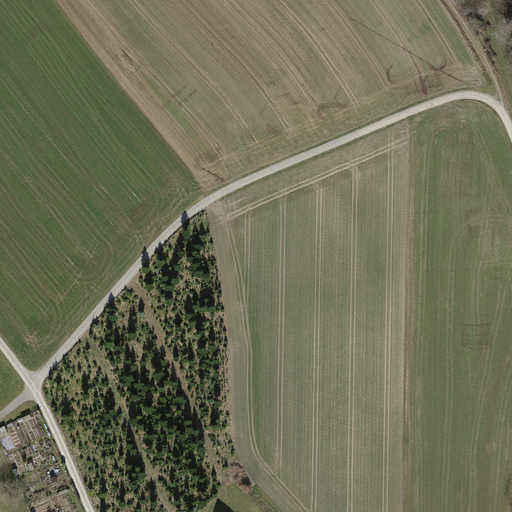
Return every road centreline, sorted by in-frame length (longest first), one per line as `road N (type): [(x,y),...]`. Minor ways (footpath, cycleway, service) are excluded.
road 1 (track): [(503,112),(481,96),(445,99),(235,183),(172,225),(0,417)]
road 2 (track): [(91,511),(33,384),(0,343)]
